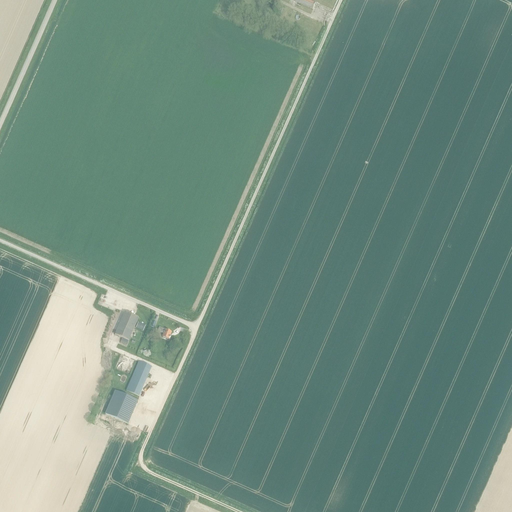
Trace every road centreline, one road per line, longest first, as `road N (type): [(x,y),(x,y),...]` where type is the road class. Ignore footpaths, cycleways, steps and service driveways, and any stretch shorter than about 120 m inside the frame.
road 1 (unclassified): [(198,323),(340,0)]
road 2 (unclassified): [(198,323),(0,240)]
road 3 (unclassified): [(0,110),(49,0)]
